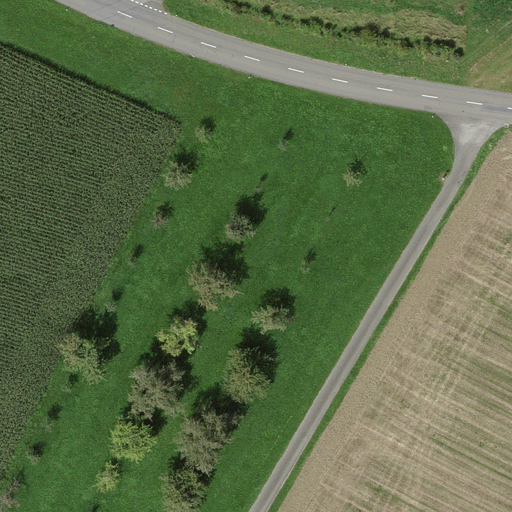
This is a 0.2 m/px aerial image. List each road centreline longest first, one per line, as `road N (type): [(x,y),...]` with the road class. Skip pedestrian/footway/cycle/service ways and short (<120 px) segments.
road 1 (track): [(502,109),(263,511)]
road 2 (tertiary): [(511,110),(329,80),(123,16)]
